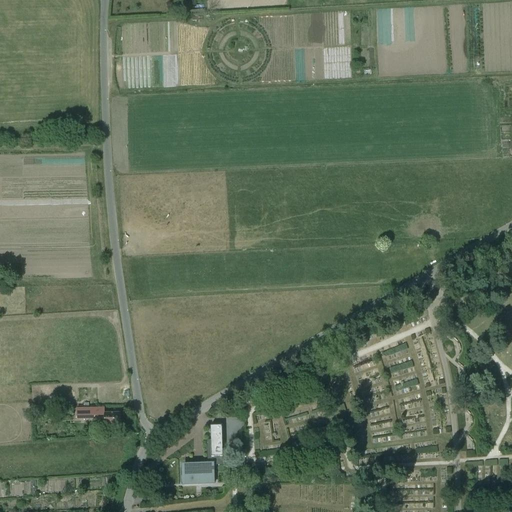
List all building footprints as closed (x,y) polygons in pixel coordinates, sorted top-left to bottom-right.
[(104,408),(86,409),(87,420),(104,419),(104,414),(104,408)] [(86,409),(76,409),(77,420),(87,420),(86,409)] [(120,413),(104,414),(104,419),(104,426),(104,427),(121,426),(120,413)] [(297,429),(296,418),(287,419),(288,430),(297,429)] [(221,426),(210,426),(211,441),(207,441),(208,461),(192,462),(192,465),(183,466),(183,475),(182,475),(181,476),(181,483),(182,484),(183,484),(187,484),(188,483),(189,483),(189,482),(208,481),(208,482),(208,483),(209,483),(213,483),(214,483),(215,482),(215,481),(215,475),(215,474),(214,473),(213,473),(212,473),(212,471),(211,465),(226,465),(227,465),(227,464),(228,464),(228,463),(228,456),(222,456),(221,426)]
